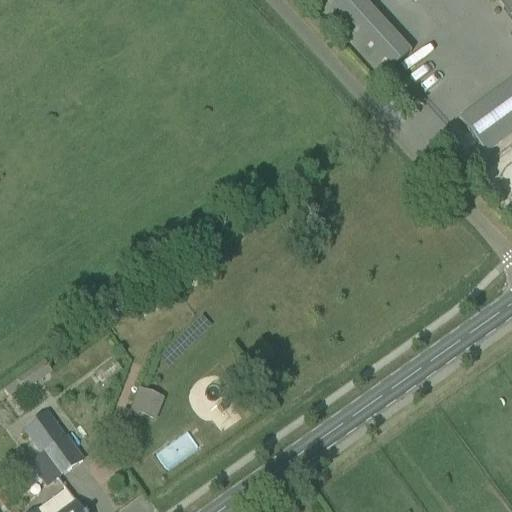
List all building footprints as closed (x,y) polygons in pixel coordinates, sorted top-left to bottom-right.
[(303,0),(373,72),(385,61),(392,68),(410,51),(361,0),(303,0)] [(511,0),(500,0),(498,2),(511,21),(511,0)] [(511,136),(511,82),(459,121),(485,157),(511,136)] [(340,147),(348,158),(356,152),(348,141),(340,147)] [(140,321),(170,299),(163,290),(133,312),(140,321)] [(21,390),(24,394),(52,375),(43,363),(3,391),(9,399),(21,390)] [(130,413),(143,418),(151,396),(139,391),(130,413)] [(83,463),(54,422),(47,413),(22,432),(36,452),(41,458),(57,481),(83,463)] [(34,511),(80,511),(75,504),(66,492),(38,511),(35,511),(34,511)]
